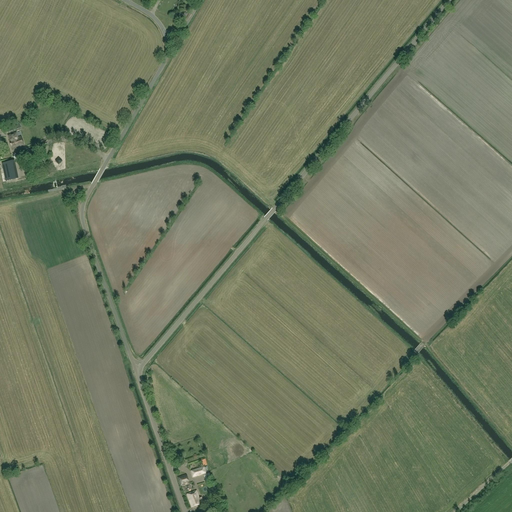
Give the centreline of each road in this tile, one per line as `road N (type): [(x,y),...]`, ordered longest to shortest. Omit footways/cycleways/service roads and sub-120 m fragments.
road 1 (unclassified): [(136,369),(450,0)]
road 2 (unclassified): [(136,369),(81,215),(167,49),(159,23),(123,0)]
road 3 (unclassified): [(185,511),(136,369)]
